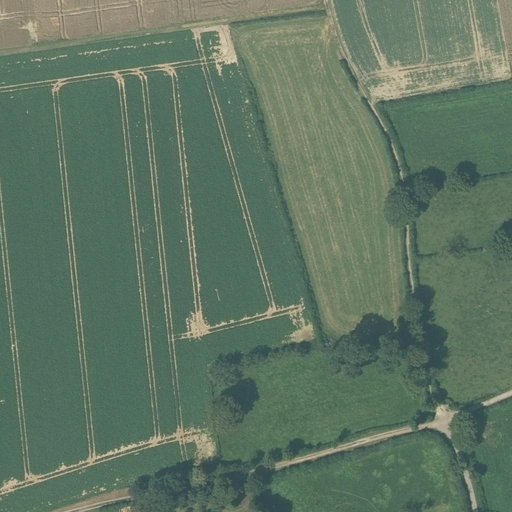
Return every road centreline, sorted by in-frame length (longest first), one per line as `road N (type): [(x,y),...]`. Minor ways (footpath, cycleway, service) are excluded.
road 1 (track): [(327,0),(342,52),(387,131),(401,176),(418,337),(445,422)]
road 2 (track): [(75,511),(445,422)]
road 3 (track): [(0,57),(333,19)]
